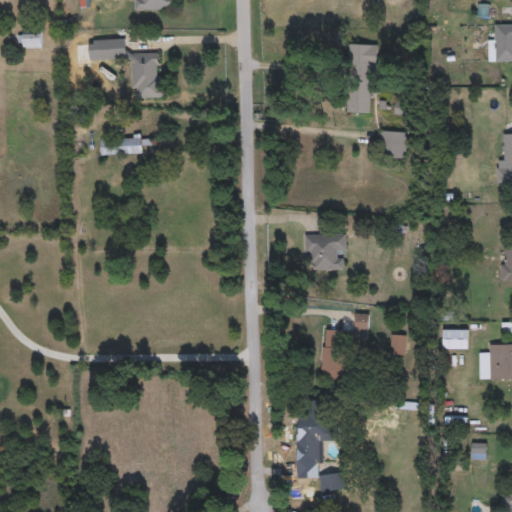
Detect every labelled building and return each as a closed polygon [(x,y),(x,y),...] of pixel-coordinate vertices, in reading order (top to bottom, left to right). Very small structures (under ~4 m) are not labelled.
[(173,0),(173,10),(134,10),(134,0),(173,0)] [(511,60),(489,60),(489,24),(511,24),(511,60)] [(42,47),(18,47),(18,31),(42,31),(42,47)] [(159,51),(159,97),(132,97),(131,55),(106,55),(105,37),(127,37),(127,52),(159,51)] [(347,112),(347,44),(374,44),(373,112),(347,112)] [(101,154),(101,136),(153,136),(154,154),(101,154)] [(511,140),(511,182),(496,182),(496,160),(506,160),(506,140),(511,140)] [(304,233),(346,233),(346,251),(344,252),(344,268),(313,269),(313,253),(304,253),(304,233)] [(511,279),(502,280),(502,241),(511,241),(511,279)] [(354,329),(354,313),(369,313),(369,329),(354,329)] [(322,378),(323,329),(345,329),(345,378),(322,378)] [(468,329),(468,348),(443,348),(443,329),(468,329)] [(391,353),(391,334),(405,334),(405,353),(391,353)] [(489,343),(511,343),(511,379),(489,379),(489,343)] [(334,424),(335,442),(323,443),(324,472),(342,471),(343,489),(318,490),(317,463),(296,464),(295,425),(334,424)] [(511,493),(511,511),(508,511),(508,510),(501,510),(501,493),(511,493)]
